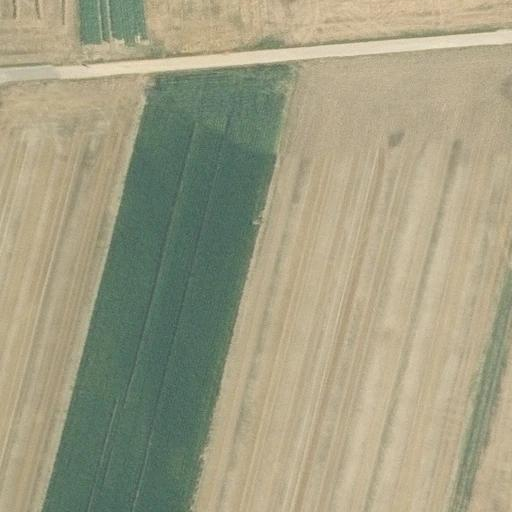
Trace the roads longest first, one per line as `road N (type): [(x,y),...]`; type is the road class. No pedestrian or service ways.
road 1 (track): [(511,39),(0,79)]
road 2 (track): [(473,511),(511,326)]
